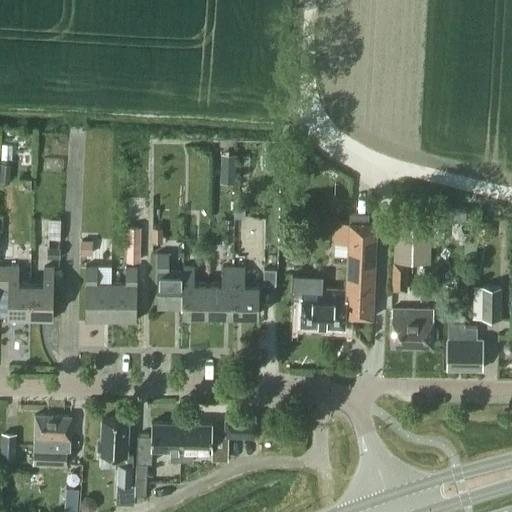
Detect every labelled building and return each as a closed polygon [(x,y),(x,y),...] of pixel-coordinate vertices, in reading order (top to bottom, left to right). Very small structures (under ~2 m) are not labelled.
[(10,162),(1,162),(0,177),(0,180),(9,181),(10,162)] [(221,165),(220,181),(235,182),(236,165),(221,165)] [(245,197),(234,197),(234,216),(245,216),(245,197)] [(394,222),(392,289),(407,289),(408,260),(430,261),(431,241),(443,241),(443,240),(444,240),(444,221),(445,221),(445,207),(394,206),(394,222)] [(448,209),(448,219),(466,220),(466,209),(448,209)] [(374,222),(367,222),(349,221),(345,287),(301,285),(301,292),(300,292),(299,322),(345,324),(345,315),(372,316),(377,226),(374,222)] [(126,225),(125,260),(139,260),(140,225),(126,225)] [(162,225),(151,225),(151,241),(162,241),(162,225)] [(491,226),(477,225),(477,239),(491,240),(491,226)] [(0,257),(16,258),(16,245),(0,245),(0,257)] [(60,258),(60,246),(47,246),(47,257),(60,258)] [(157,306),(182,306),(183,269),(168,268),(169,251),(157,251),(157,306)] [(8,317),(30,318),(32,282),(18,281),(18,265),(0,264),(0,286),(8,287),(8,317)] [(85,319),(111,319),(111,281),(97,281),(97,264),(86,264),(85,319)] [(183,264),(183,269),(182,306),(182,312),(207,312),(208,281),(194,281),(194,264),(183,264)] [(44,282),(32,282),(30,318),(52,318),(53,265),(44,265),(44,282)] [(125,281),(111,281),(111,319),(136,319),(137,265),(126,265),(125,281)] [(207,312),(233,313),(233,265),(221,265),(221,281),(208,281),(207,312)] [(245,265),(233,265),(233,313),(258,313),(258,282),(245,282),(245,265)] [(501,283),(482,283),(482,317),(501,317),(501,283)] [(432,344),(433,307),(392,306),(391,314),(391,343),(432,344)] [(482,338),(477,338),(477,325),(465,325),(465,321),(447,321),(447,368),(481,368),(482,338)] [(509,353),(510,352),(511,352),(511,337),(511,338),(509,338),(504,342),(503,343),(503,344),(503,346),(503,347),(504,349),(505,351),(506,352),(507,352),(509,353)] [(255,435),(256,412),(226,411),(226,414),(225,414),(225,429),(225,433),(255,435)] [(70,448),(72,414),(35,412),(34,436),(33,461),(66,463),(67,448),(70,448)] [(133,452),(127,451),(129,417),(102,415),(101,436),(98,436),(97,446),(100,446),(100,451),(116,452),(115,463),(117,463),(116,482),(132,482),(133,463),(133,452)] [(151,420),(151,433),(138,433),(135,493),(146,493),(148,462),(151,462),(152,447),(171,447),(171,459),(180,459),(181,420),(151,420)] [(181,420),(180,459),(193,459),(194,447),(212,448),(212,421),(181,420)] [(1,458),(15,459),(16,432),(2,431),(1,458)] [(135,483),(117,482),(115,507),(133,508),(135,483)] [(97,500),(92,495),(85,495),(80,500),(80,507),(85,511),(91,511),(96,507),(97,500)]
